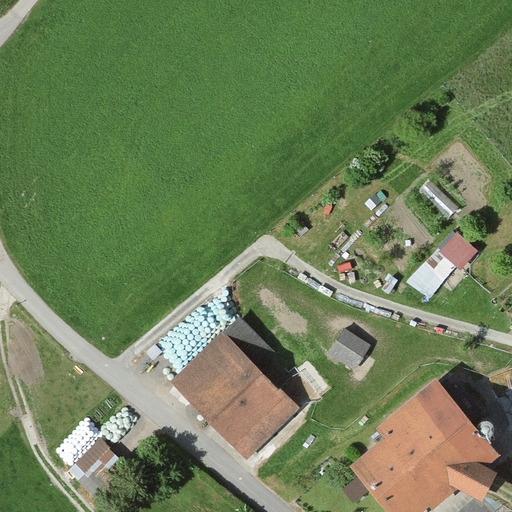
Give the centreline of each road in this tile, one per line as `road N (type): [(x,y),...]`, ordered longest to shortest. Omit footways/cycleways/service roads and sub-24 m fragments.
road 1 (track): [(88,511),(45,462),(28,427),(1,326),(12,279)]
road 2 (residential): [(274,511),(108,372)]
